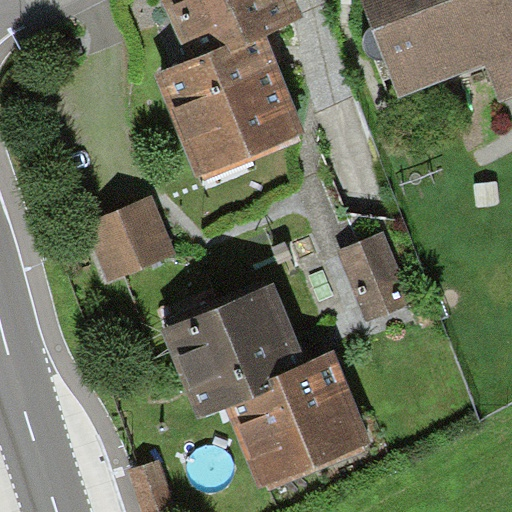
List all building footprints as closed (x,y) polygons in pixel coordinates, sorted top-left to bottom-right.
[(298,0),(158,0),(188,66),(227,49),(231,58),(274,39),(309,23),(298,0)] [(511,0),(367,0),(402,98),(487,68),(499,102),(511,97),(511,0)] [(188,66),(158,79),(203,183),(308,137),(276,65),(284,62),(274,39),(231,58),(227,49),(188,66)] [(152,201),(86,227),(109,286),(175,259),(152,201)] [(386,232),(338,254),(371,326),(419,304),(386,232)] [(273,289),(163,335),(201,423),(229,411),(310,378),(302,358),(273,289)] [(310,378),(229,411),(261,492),(368,449),(336,367),(310,378)] [(158,458),(127,467),(139,511),(159,511),(173,508),(158,458)]
